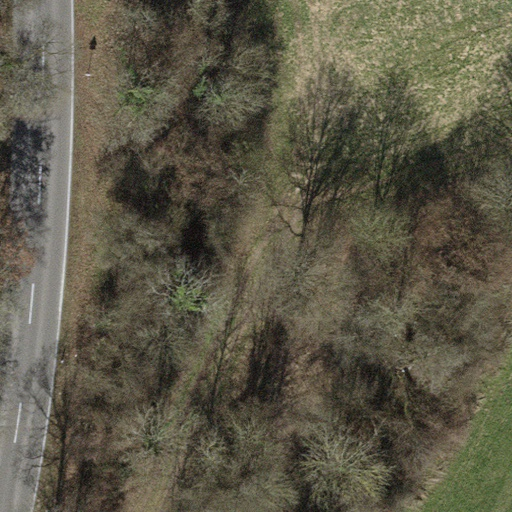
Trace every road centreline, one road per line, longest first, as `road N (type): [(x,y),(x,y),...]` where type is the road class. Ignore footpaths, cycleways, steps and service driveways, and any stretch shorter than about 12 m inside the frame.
road 1 (track): [(149,511),(213,361),(305,228),(511,149)]
road 2 (secondary): [(12,511),(41,281),(47,0)]
